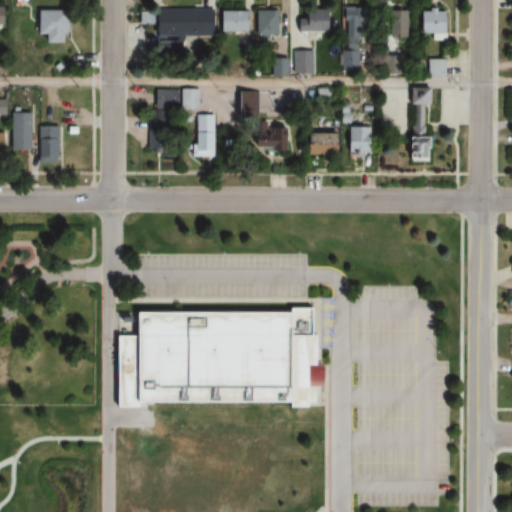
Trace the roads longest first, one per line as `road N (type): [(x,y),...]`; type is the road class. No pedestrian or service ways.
road 1 (residential): [(0,199),(511,200)]
road 2 (residential): [(478,511),(479,200)]
road 3 (residential): [(109,200),(111,0)]
road 4 (residential): [(479,200),(479,0)]
